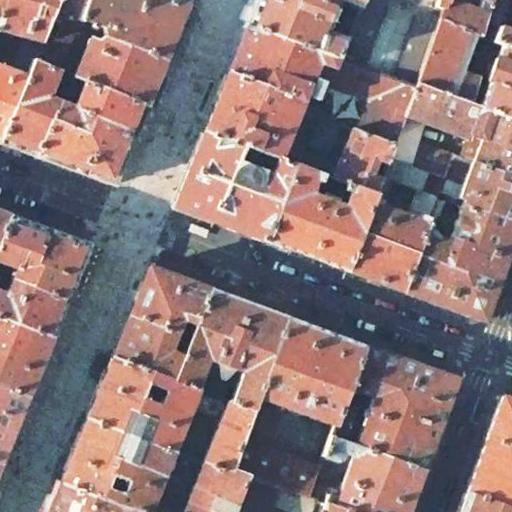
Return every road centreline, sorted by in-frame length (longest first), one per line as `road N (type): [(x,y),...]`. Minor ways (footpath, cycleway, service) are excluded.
road 1 (residential): [(487,356),(0,177)]
road 2 (residential): [(430,511),(487,356)]
